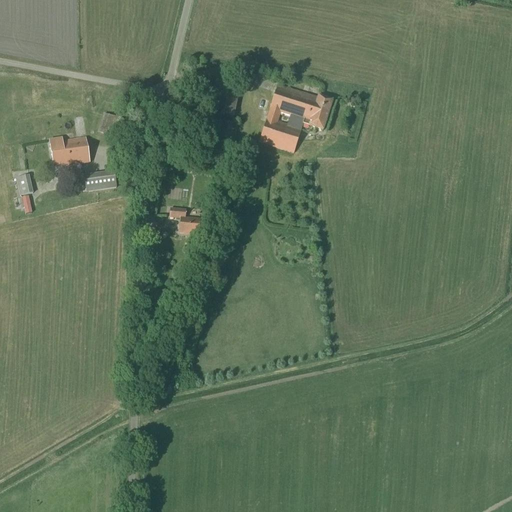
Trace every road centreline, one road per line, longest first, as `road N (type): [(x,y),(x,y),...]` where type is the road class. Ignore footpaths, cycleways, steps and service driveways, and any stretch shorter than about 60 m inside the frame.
road 1 (unclassified): [(131,511),(142,197),(167,93)]
road 2 (unclassified): [(167,93),(0,61)]
